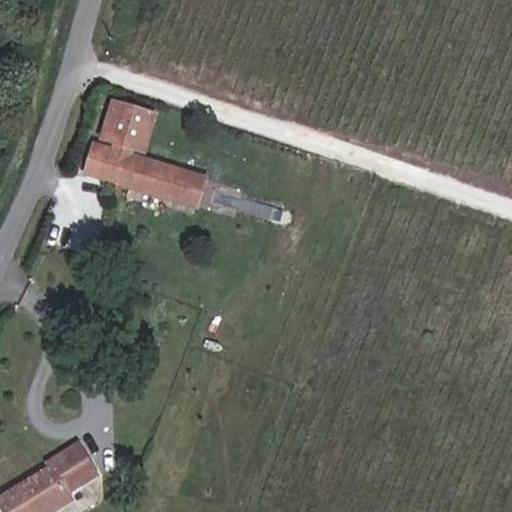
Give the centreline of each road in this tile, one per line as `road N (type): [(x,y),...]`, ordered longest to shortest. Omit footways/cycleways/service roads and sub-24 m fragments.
road 1 (track): [(68,59),(511,205)]
road 2 (unclassified): [(85,0),(24,210),(0,260)]
